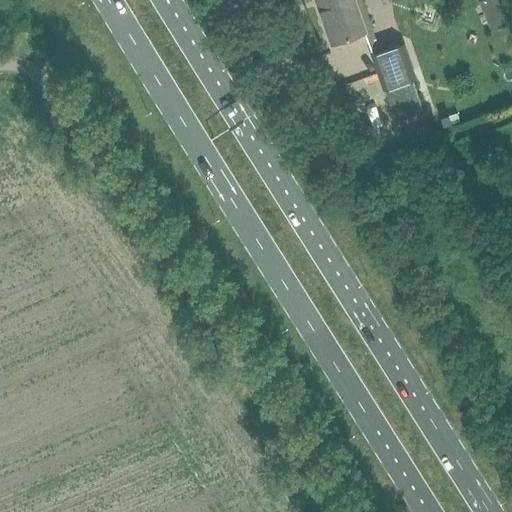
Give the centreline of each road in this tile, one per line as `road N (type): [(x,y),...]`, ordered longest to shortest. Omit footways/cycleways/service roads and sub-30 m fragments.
road 1 (primary): [(489,511),(170,0)]
road 2 (primary): [(108,0),(425,511)]
road 3 (unclassified): [(363,511),(62,87),(43,69),(0,65)]
road 4 (track): [(511,118),(371,170),(302,102)]
